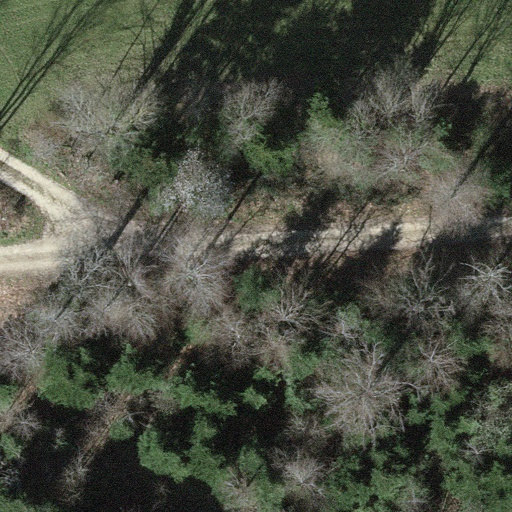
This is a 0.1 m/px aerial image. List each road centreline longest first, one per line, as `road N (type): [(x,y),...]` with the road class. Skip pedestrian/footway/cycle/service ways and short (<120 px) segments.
road 1 (track): [(511,222),(0,251)]
road 2 (track): [(0,164),(81,215),(100,243)]
